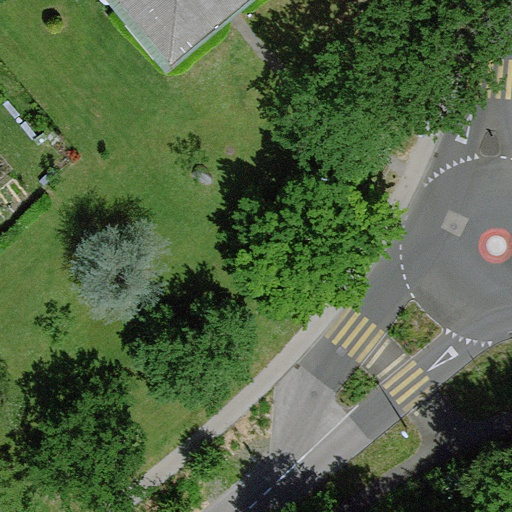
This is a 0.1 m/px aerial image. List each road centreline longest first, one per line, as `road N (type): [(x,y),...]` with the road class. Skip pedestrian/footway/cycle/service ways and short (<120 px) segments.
road 1 (residential): [(498,245),(321,436),(237,511)]
road 2 (residential): [(498,245),(511,33)]
